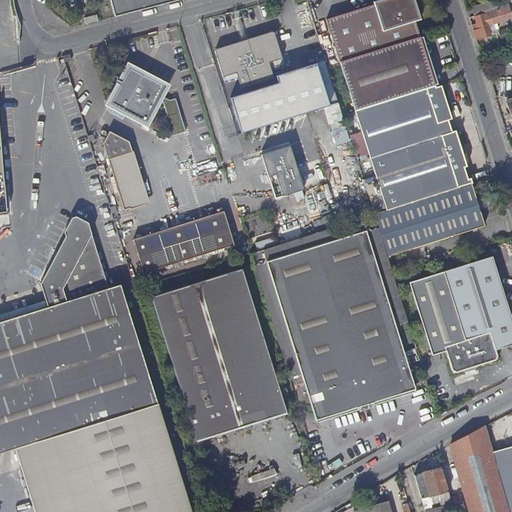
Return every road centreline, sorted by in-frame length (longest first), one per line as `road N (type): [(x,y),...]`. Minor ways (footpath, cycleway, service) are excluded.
road 1 (unknown): [(49,43),(36,206),(21,253),(0,274)]
road 2 (residential): [(26,0),(29,19),(49,43),(231,0)]
road 3 (unclassified): [(306,511),(511,396)]
road 4 (unknown): [(86,36),(100,88),(160,172),(175,218)]
road 5 (unclassified): [(511,194),(449,0)]
